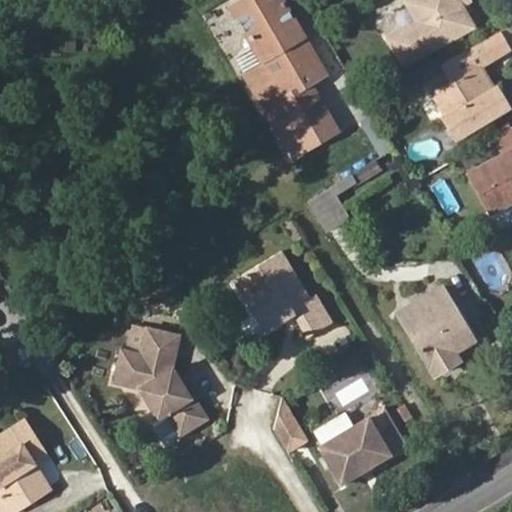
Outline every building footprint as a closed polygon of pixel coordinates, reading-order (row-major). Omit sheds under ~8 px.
[(253,46),(234,56),(268,111),(294,155),(338,129),(311,81),(327,72),(283,0),(241,0),(230,6),(253,46)] [(412,0),(406,4),(419,26),(390,42),(403,64),(467,27),(451,0),(412,0)] [(478,84),(485,80),(477,68),(505,51),(496,34),(439,66),(449,84),(430,95),(444,119),(441,120),(453,139),(505,110),(493,90),(491,91),(489,87),(482,91),(478,84)] [(489,87),(485,80),(478,84),(482,91),(489,87)] [(499,157),(466,176),(488,214),(502,207),(504,209),(511,204),(511,129),(491,142),(499,157)] [(353,183),(349,175),(331,186),(335,193),(353,183)] [(443,178),(429,185),(446,215),(460,208),(443,178)] [(331,186),(307,200),(311,207),(326,232),(350,218),(335,193),(331,186)] [(250,297),(244,300),(265,334),(294,316),(307,338),(331,322),(316,295),(309,299),(280,253),(238,278),(250,297)] [(238,278),(233,282),(244,300),(250,297),(238,278)] [(398,313),(436,376),(460,362),(454,351),(473,339),(442,287),(398,313)] [(174,367),(182,335),(148,326),(142,352),(123,347),(114,381),(140,387),(158,419),(168,413),(180,435),(209,418),(195,395),(192,397),(187,388),(183,390),(176,379),(180,377),(174,367)] [(180,377),(176,379),(183,390),(187,388),(180,377)] [(280,400),(274,428),(287,452),(307,440),(280,400)] [(385,410),(322,449),(344,485),(391,455),(391,454),(406,444),(385,410)] [(22,422),(0,435),(0,511),(5,511),(9,511),(7,508),(24,497),(28,503),(48,491),(35,469),(28,458),(40,450),(22,422)] [(40,450),(28,458),(35,469),(47,461),(40,450)] [(24,497),(7,508),(9,511),(13,511),(28,503),(24,497)]
